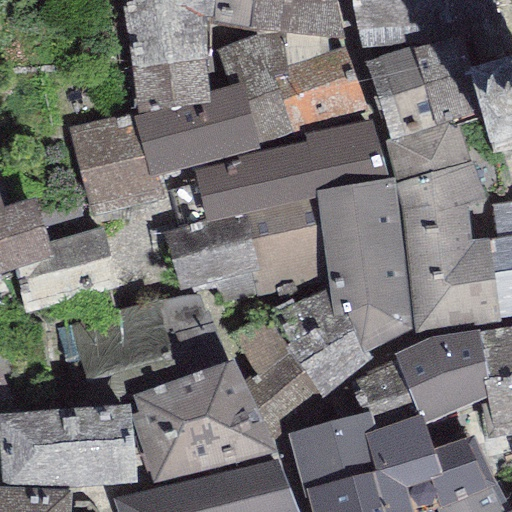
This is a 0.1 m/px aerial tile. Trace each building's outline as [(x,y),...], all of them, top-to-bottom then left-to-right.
[(122,0),(137,116),(172,107),(209,101),(209,93),(206,74),(214,74),(209,28),(215,27),(213,0),(122,0)] [(213,0),(215,27),(255,32),(255,35),(284,32),(326,38),(342,40),(335,0),(213,0)] [(511,0),(350,0),(360,50),(409,44),(457,39),(511,32),(511,0)] [(255,35),(215,49),(228,87),(243,82),(257,143),(298,132),(294,126),(365,109),(344,47),(327,52),(326,38),(284,32),(255,35)] [(409,44),(365,61),(391,140),(386,142),(397,182),(469,162),(455,125),(481,118),(477,106),(468,69),(457,39),(409,44)] [(511,58),(475,67),(468,69),(477,106),(481,118),(488,145),(511,139),(511,58)] [(137,116),(132,117),(147,175),(156,172),(158,176),(192,165),(259,151),(257,143),(243,82),(228,87),(209,93),(209,101),(172,107),(137,116)] [(131,114),(67,130),(90,217),(163,198),(158,176),(156,172),(147,175),(132,117),(131,114)] [(369,121),(303,135),(305,142),(259,151),(192,165),(204,222),(242,213),(316,197),(315,191),(388,179),(369,121)] [(484,198),(469,162),(397,182),(401,211),(414,335),(498,323),(493,275),(489,239),(484,198)] [(388,179),(315,191),(316,197),(327,281),(328,289),(332,318),(347,315),(363,355),(368,353),(410,331),(394,178),(388,179)] [(204,222),(163,232),(178,290),(190,288),(192,293),(216,288),(220,304),(257,297),(327,281),(316,197),(242,213),(204,222)] [(0,274),(13,270),(49,260),(45,244),(30,198),(1,207),(0,202),(0,274)] [(511,203),(490,206),(495,239),(489,239),(493,275),(511,271),(511,203)] [(100,228),(45,244),(49,260),(13,270),(25,314),(117,288),(100,228)] [(272,440),(323,401),(371,359),(368,353),(363,355),(347,315),(332,318),(328,289),(265,315),(228,334),(255,372),(243,381),(272,440)] [(158,301),(173,359),(218,346),(200,293),(158,301)] [(109,316),(56,329),(64,361),(80,357),(85,381),(173,359),(158,301),(109,313),(109,316)] [(511,326),(478,332),(489,380),(482,381),(485,398),(493,439),(511,435),(511,326)] [(489,380),(478,332),(432,338),(393,355),(417,415),(423,415),(425,426),(471,403),(485,398),(482,381),(489,380)] [(130,416),(130,422),(145,472),(149,471),(153,485),(276,452),(272,440),(243,381),(231,358),(131,396),(137,412),(130,416)] [(391,363),(355,384),(367,413),(375,432),(413,416),(391,363)] [(0,373),(0,403),(10,401),(0,373)] [(129,405),(0,414),(0,481),(0,484),(135,484),(130,422),(130,416),(129,405)] [(367,413),(287,435),(301,491),(305,490),(310,511),(383,511),(364,435),(375,432),(367,413)] [(364,435),(383,511),(415,511),(435,506),(499,486),(473,434),(431,451),(425,426),(423,415),(417,415),(413,416),(375,432),(364,435)] [(297,511),(279,460),(111,499),(115,511),(297,511)] [(502,511),(509,510),(499,486),(435,506),(437,511),(502,511)] [(70,511),(71,491),(0,487),(0,511),(70,511)]
